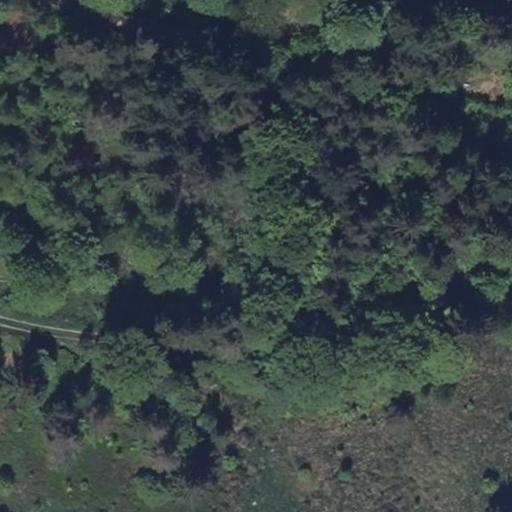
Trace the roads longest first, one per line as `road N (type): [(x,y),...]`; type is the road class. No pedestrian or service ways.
road 1 (track): [(0,309),(146,336),(311,335),(511,293)]
road 2 (unclassified): [(135,0),(198,19),(282,17),(342,0)]
